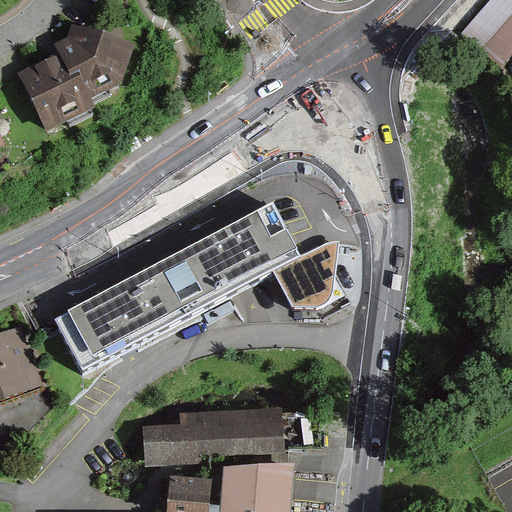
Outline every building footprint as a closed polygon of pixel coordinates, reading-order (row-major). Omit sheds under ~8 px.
[(511,55),(511,0),(497,0),(464,38),(500,69),(511,55)] [(84,105),(113,92),(127,52),(68,31),(63,46),(49,52),(55,65),(18,81),(43,135),(88,115),(84,105)] [(146,131),(126,145),(132,153),(152,139),(146,131)] [(301,260),(273,206),(56,322),(84,375),(301,260)] [(18,330),(0,336),(0,405),(40,390),(18,330)] [(143,428),(145,466),(285,459),(282,408),(180,414),(181,426),(143,428)] [(220,511),(290,511),(295,465),(224,468),(220,511)] [(203,511),(205,486),(163,483),(161,511),(203,511)]
